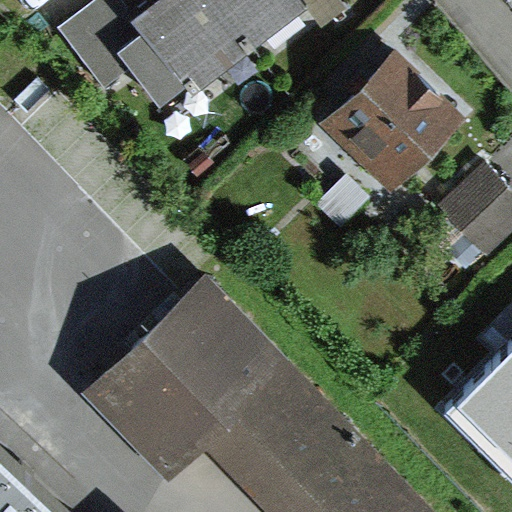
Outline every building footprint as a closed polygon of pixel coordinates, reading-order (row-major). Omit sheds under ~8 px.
[(197,78),(249,38),(220,0),(144,0),(134,8),(128,0),(86,0),(61,19),(101,71),(131,48),(160,86),(187,65),(197,78)] [(220,0),(249,38),(300,0),(220,0)] [(320,111),(387,181),(466,106),(399,36),(320,111)] [(0,143),(0,285),(105,190),(34,113),(0,143)] [(511,184),(485,156),(439,201),(484,247),(511,219),(511,184)] [(280,511),(442,511),(443,511),(207,270),(89,384),(172,469),(206,436),(280,511)] [(0,511),(89,511),(0,422),(0,511)]
